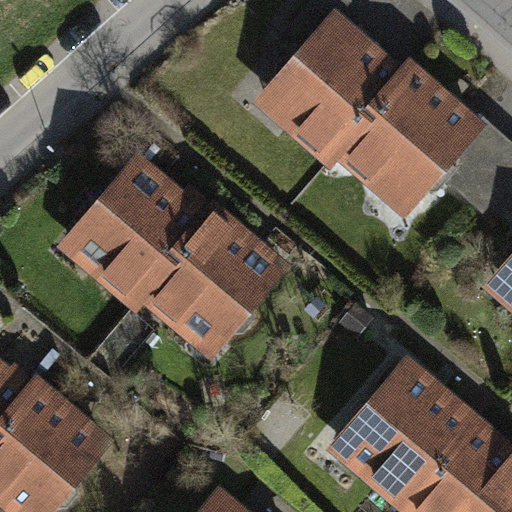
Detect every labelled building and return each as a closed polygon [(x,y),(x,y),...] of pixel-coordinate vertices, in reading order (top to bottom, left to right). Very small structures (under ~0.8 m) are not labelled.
[(341,147),(400,79),(334,20),(313,43),(291,24),(282,35),(293,45),(277,65),(278,83),(266,99),(333,156),(341,147)] [(482,208),(511,174),(511,161),(408,70),(400,79),(341,147),(407,205),(420,190),(437,190),(448,179),(482,208)] [(145,290),(211,211),(188,191),(181,201),(137,164),(109,196),(91,196),(81,208),(82,227),(71,242),(139,300),(145,290)] [(252,300),(280,268),(235,231),(234,220),(221,209),(211,211),(145,290),(213,347),(226,332),(243,331),(254,317),(252,300)] [(511,296),(511,243),(507,250),(509,268),(496,282),(511,296)] [(0,427),(35,386),(12,366),(5,376),(0,371),(0,427)] [(473,423),(406,366),(378,399),(361,399),(350,411),(352,430),(340,445),(407,501),(473,423)] [(0,491),(24,511),(44,511),(103,443),(35,386),(0,427),(0,491)] [(511,511),(511,456),(473,423),(407,501),(420,511),(511,511)] [(233,511),(218,498),(205,511),(233,511)]
